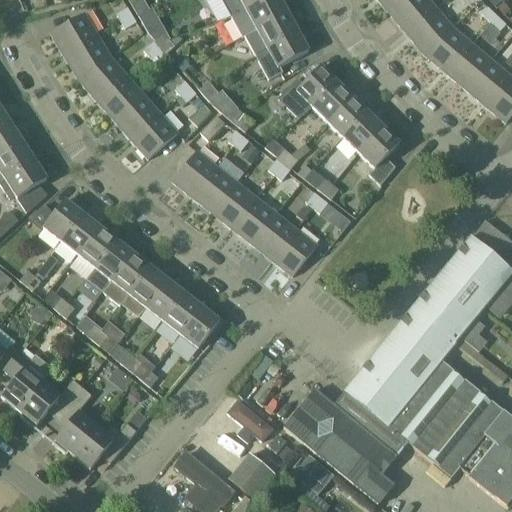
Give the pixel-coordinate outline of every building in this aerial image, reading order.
[(269,0),(219,0),(231,21),(269,0)] [(241,40),(244,39),(286,16),(277,0),(269,0),(231,21),(241,40)] [(408,0),(374,0),(389,17),(408,0)] [(408,0),(389,17),(405,36),(435,11),(426,0),(408,0)] [(503,5),(498,10),(504,17),(509,13),(503,5)] [(481,17),(490,25),(496,19),(487,10),(481,17)] [(116,17),(120,24),(131,18),(127,11),(116,17)] [(452,31),(435,11),(405,36),(424,59),(452,31)] [(50,36),(63,58),(97,38),(83,16),(50,36)] [(297,35),(286,16),(244,39),(255,58),(297,35)] [(131,18),(120,24),(124,32),(136,25),(131,18)] [(496,19),(490,25),(499,34),(505,27),(496,19)] [(471,47),(452,31),(424,59),(446,77),(471,47)] [(308,55),(297,35),(255,58),(269,84),(281,76),(278,71),(308,55)] [(153,45),(159,51),(168,43),(163,36),(153,45)] [(97,38),(63,58),(78,84),(110,60),(97,38)] [(168,43),(159,51),(165,57),(174,49),(168,43)] [(143,53),(149,60),(159,51),(153,45),(143,53)] [(491,64),(471,47),(446,77),(466,94),(491,64)] [(154,66),(165,57),(159,51),(149,60),(154,66)] [(128,81),(110,60),(78,84),(98,106),(128,81)] [(511,80),(491,64),(466,94),(485,110),(511,80)] [(297,124),(311,110),(335,85),(320,70),(302,87),(297,82),(276,103),(297,124)] [(511,81),(511,80),(485,110),(505,127),(511,118),(511,81)] [(98,106),(115,126),(144,100),(128,81),(98,106)] [(175,93),(180,99),(190,91),(184,84),(175,93)] [(198,92),(203,99),(213,90),(207,84),(198,92)] [(351,101),(335,85),(311,110),(326,126),(351,101)] [(203,99),(209,105),(218,97),(213,90),(203,99)] [(190,91),(180,99),(186,106),(196,97),(190,91)] [(161,119),(144,100),(115,126),(132,145),(161,119)] [(351,101),(326,126),(342,141),(367,116),(351,101)] [(0,134),(10,128),(0,111),(0,134)] [(382,131),(367,116),(342,141),(357,156),(382,131)] [(177,137),(161,119),(132,145),(147,163),(177,137)] [(216,119),(199,136),(208,145),(224,127),(216,119)] [(238,130),(244,135),(252,125),(245,120),(238,130)] [(0,134),(0,159),(22,146),(10,128),(0,134)] [(398,147),(382,131),(357,156),(374,172),(368,178),(379,189),(396,169),(386,160),(398,147)] [(241,139),(235,134),(227,144),(233,149),(241,139)] [(241,139),(233,149),(240,154),(248,144),(241,139)] [(34,164),(22,146),(0,159),(0,186),(5,183),(34,164)] [(275,163),(282,168),(290,158),(284,153),(275,163)] [(192,201),(216,170),(196,154),(171,185),(192,201)] [(290,158),(282,168),(289,174),(297,163),(290,158)] [(267,173),(274,178),(282,168),(275,163),(267,173)] [(46,198),(39,187),(46,183),(34,164),(5,183),(0,186),(0,187),(9,202),(14,198),(26,217),(46,198)] [(281,184),(289,174),(282,168),(274,178),(281,184)] [(212,217),(236,186),(216,170),(192,201),(212,217)] [(324,182),(317,192),(323,198),(331,188),(324,182)] [(256,202),(236,186),(212,217),(232,233),(256,202)] [(331,188),(323,198),(330,203),(338,193),(331,188)] [(320,202),(314,196),(306,206),(312,212),(320,202)] [(256,202),(232,233),(252,248),(276,218),(256,202)] [(320,202),(312,212),(319,217),(327,207),(320,202)] [(59,245),(81,217),(64,203),(42,231),(59,245)] [(303,209),(295,218),(302,223),(309,214),(303,209)] [(98,230),(81,217),(59,245),(77,258),(98,230)] [(272,264),(296,233),(276,218),(252,248),(272,264)] [(116,244),(98,230),(77,258),(94,272),(116,244)] [(316,249),(296,233),(272,264),(292,280),(316,249)] [(411,311),(344,394),(333,408),(314,392),(282,430),(376,508),(393,488),(380,478),(407,446),(412,450),(450,481),(458,471),(469,480),(469,481),(506,511),(507,511),(511,506),(511,423),(503,416),(503,415),(440,364),(454,346),(511,276),(469,242),(411,311)] [(133,257),(116,244),(94,272),(88,280),(105,293),(111,285),(133,257)] [(150,271),(133,257),(111,285),(128,299),(150,271)] [(50,258),(36,277),(43,282),(57,263),(50,258)] [(167,284),(150,271),(128,299),(123,306),(140,319),(146,312),(167,284)] [(19,284),(26,289),(34,279),(27,274),(19,284)] [(26,289),(32,295),(40,285),(34,279),(26,289)] [(163,326),(185,298),(167,284),(146,312),(163,326)] [(202,311),(185,298),(163,326),(180,339),(202,311)] [(52,311),(59,317),(67,307),(60,301),(52,311)] [(59,317),(66,322),(74,312),(67,307),(59,317)] [(202,311),(180,339),(197,352),(219,325),(202,311)] [(86,339),(92,344),(101,334),(94,329),(86,339)] [(107,340),(101,334),(92,344),(99,349),(107,340)] [(0,370),(5,375),(21,357),(11,349),(6,356),(0,351),(0,370)] [(119,366),(126,371),(134,361),(127,356),(119,366)] [(30,365),(21,357),(5,375),(14,383),(0,400),(18,414),(42,385),(25,371),(30,365)] [(141,367),(134,361),(126,371),(132,377),(141,367)] [(143,385),(149,391),(158,381),(151,375),(143,385)] [(50,412),(59,419),(82,391),(72,383),(59,399),(42,385),(18,414),(22,417),(19,420),(34,432),(50,412)] [(91,399),(82,391),(59,419),(68,426),(52,446),(66,458),(68,455),(72,458),(95,429),(78,415),(91,399)] [(219,420),(250,441),(261,425),(230,404),(219,420)] [(95,429),(72,458),(89,473),(103,455),(103,456),(112,463),(109,467),(135,435),(126,427),(118,436),(110,430),(105,437),(95,429)] [(277,439),(268,450),(276,457),(285,445),(277,439)] [(278,458),(285,464),(292,454),(286,449),(278,458)] [(216,511),(233,511),(238,506),(177,458),(166,471),(216,511)] [(248,458),(228,483),(253,503),(273,478),(248,458)] [(333,480),(308,459),(292,478),(317,499),(333,480)]
